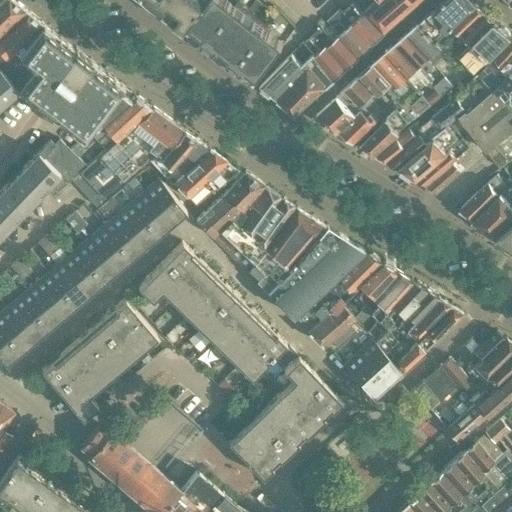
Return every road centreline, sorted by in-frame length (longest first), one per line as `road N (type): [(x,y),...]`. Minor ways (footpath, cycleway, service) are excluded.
road 1 (residential): [(253,155),(485,309)]
road 2 (residential): [(371,406),(184,225)]
road 3 (residential): [(511,264),(296,126)]
road 4 (residential): [(4,385),(184,225)]
road 5 (residential): [(62,448),(166,357),(223,402)]
road 6 (residential): [(296,126),(127,0)]
road 7 (residential): [(91,44),(253,155)]
road 8 (residential): [(296,511),(271,490),(349,412),(371,406)]
road 9 (residential): [(371,406),(485,309)]
road 10 (residential): [(0,149),(91,44)]
